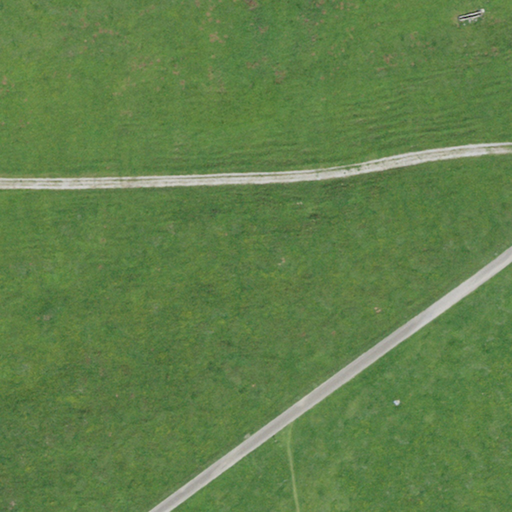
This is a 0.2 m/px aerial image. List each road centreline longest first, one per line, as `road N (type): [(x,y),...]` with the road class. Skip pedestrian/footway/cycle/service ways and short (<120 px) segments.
road 1 (track): [(0,179),(322,178),(511,147)]
road 2 (track): [(285,421),(511,253)]
road 3 (track): [(161,511),(285,421)]
